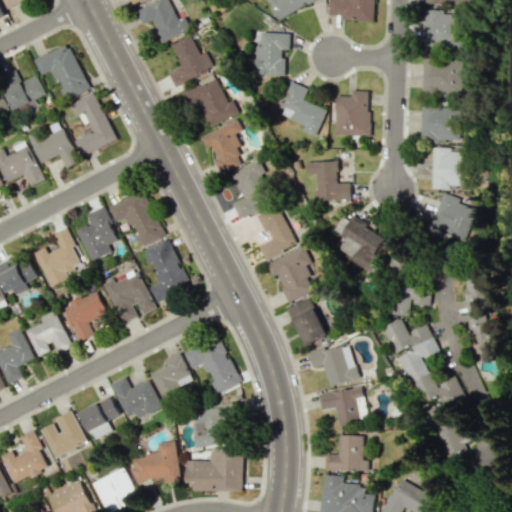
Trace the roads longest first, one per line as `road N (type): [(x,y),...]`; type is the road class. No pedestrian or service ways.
road 1 (residential): [(242,295),(0,419),(160,148)]
road 2 (tertiary): [(91,0),(267,346),(290,448),(285,511)]
road 3 (residential): [(401,0),(395,189)]
